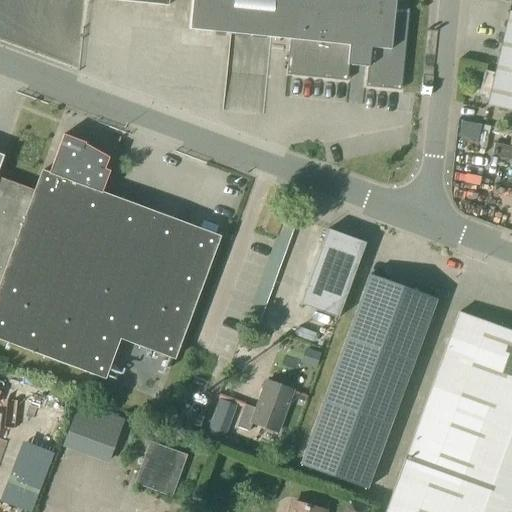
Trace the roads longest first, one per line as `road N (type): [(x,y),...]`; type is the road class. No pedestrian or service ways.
road 1 (unclassified): [(427,222),(0,64)]
road 2 (unclassified): [(427,222),(448,0)]
